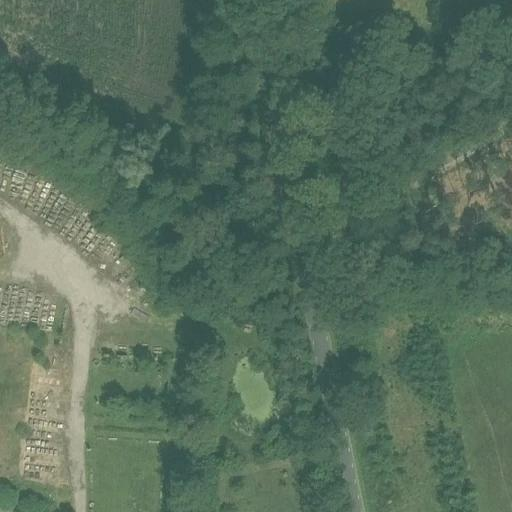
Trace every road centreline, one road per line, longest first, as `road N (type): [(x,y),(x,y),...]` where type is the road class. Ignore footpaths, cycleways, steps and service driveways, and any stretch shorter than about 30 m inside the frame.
road 1 (unclassified): [(353,511),(253,0)]
road 2 (track): [(301,242),(511,118)]
